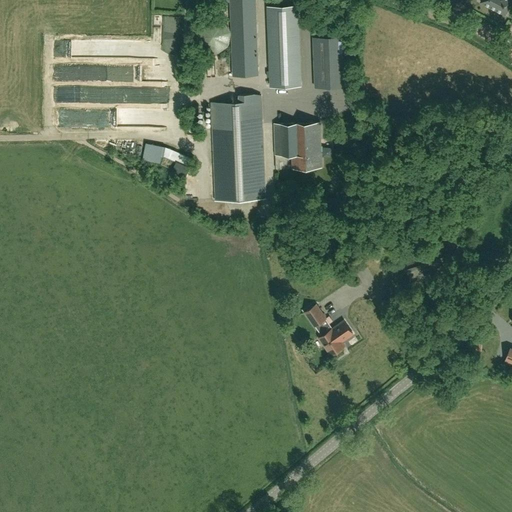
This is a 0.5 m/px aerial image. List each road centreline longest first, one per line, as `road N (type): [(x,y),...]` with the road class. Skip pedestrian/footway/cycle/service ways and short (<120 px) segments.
road 1 (tertiary): [(257,511),(366,422),(511,277)]
road 2 (unclassified): [(511,53),(404,0)]
